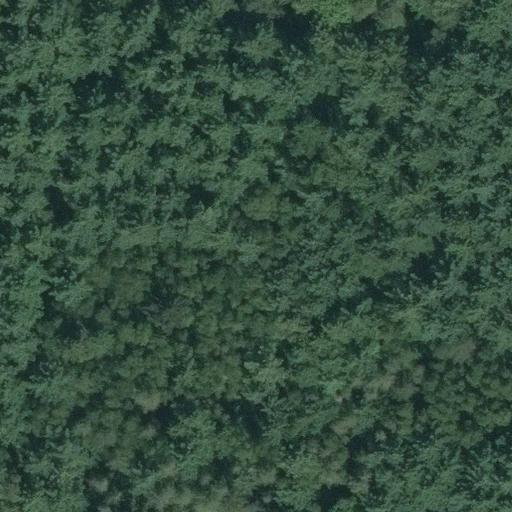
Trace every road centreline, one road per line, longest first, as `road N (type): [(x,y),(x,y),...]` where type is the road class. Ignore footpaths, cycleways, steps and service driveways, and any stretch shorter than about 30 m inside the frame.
road 1 (track): [(0,0),(511,87)]
road 2 (track): [(93,17),(31,468)]
